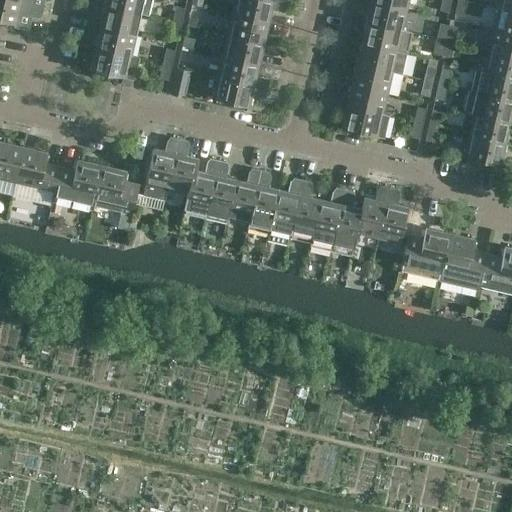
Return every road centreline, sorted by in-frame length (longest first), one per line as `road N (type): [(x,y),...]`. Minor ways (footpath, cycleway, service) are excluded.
road 1 (residential): [(69,0),(59,47),(28,67),(18,113),(104,134),(163,111),(293,148)]
road 2 (residential): [(293,148),(413,168),(467,211),(511,222)]
road 3 (residential): [(293,148),(300,116),(290,92),(312,0)]
